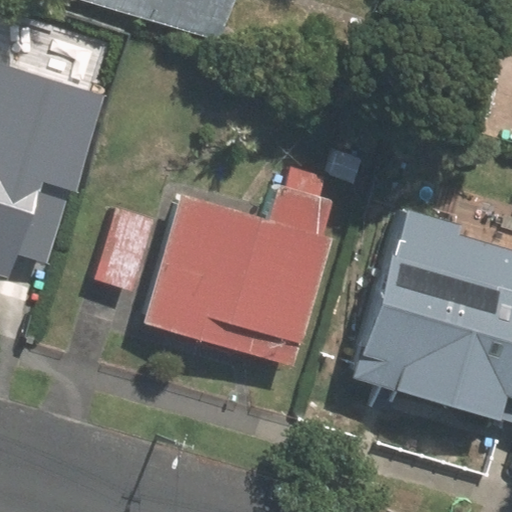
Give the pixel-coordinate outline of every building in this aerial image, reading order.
[(274,0),(102,0),(257,51),(274,0)] [(0,265),(2,266),(45,134),(28,129),(47,70),(0,54),(0,265)] [(325,144),(319,166),(344,173),(351,152),(325,144)] [(305,186),(311,167),(279,158),(274,177),(265,175),(255,210),(166,184),(128,309),(274,351),(310,226),(302,223),(312,188),(305,186)] [(445,215),(387,198),(337,366),(476,407),(511,282),(511,280),(432,257),(445,215)] [(137,211),(107,202),(87,272),(117,280),(137,211)]
